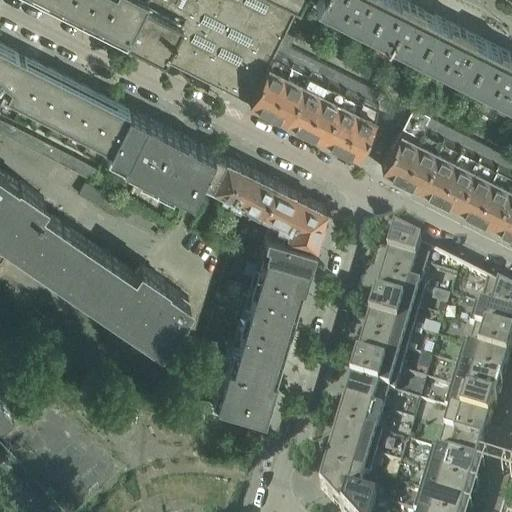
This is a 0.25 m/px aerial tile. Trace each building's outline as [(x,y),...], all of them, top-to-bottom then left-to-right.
[(144,0),(50,0),(126,38),(144,0)] [(144,0),(126,38),(164,57),(191,0),(144,0)] [(284,31),(297,4),(299,0),(191,0),(164,57),(249,100),(274,50),(284,31)] [(365,26),(377,0),(316,0),(316,2),(365,26)] [(415,51),(434,13),(407,0),(377,0),(365,26),(415,51)] [(441,17),(434,13),(415,51),(422,54),(464,76),(483,38),(441,17)] [(288,45),(293,36),(284,31),(274,50),(292,59),(309,68),(327,77),(346,86),(364,95),(374,100),(379,91),(288,45)] [(511,52),(483,38),(464,76),(511,99),(511,52)] [(0,41),(0,72),(10,81),(5,91),(110,144),(128,106),(0,41)] [(274,50),(249,100),(267,109),(292,59),(274,50)] [(292,59),(267,109),(284,118),(309,68),(292,59)] [(309,68),(284,118),(302,127),(327,77),(309,68)] [(327,77),(302,127),(321,136),(346,86),(327,77)] [(346,86),(321,136),(338,145),(364,95),(346,86)] [(357,154),(375,119),(374,100),(364,95),(338,145),(357,154)] [(412,104),(381,167),(398,175),(423,125),(428,115),(429,113),(412,104)] [(146,115),(128,106),(110,144),(105,151),(123,160),(146,115)] [(162,123),(146,115),(123,160),(140,169),(162,123)] [(511,157),(428,115),(423,125),(442,134),(459,143),(479,153),(496,162),(511,169),(511,157)] [(0,131),(5,134),(10,123),(0,117),(0,131)] [(28,132),(10,123),(5,134),(23,143),(28,132)] [(192,194),(199,180),(214,149),(162,123),(140,169),(152,175),(149,182),(171,193),(174,186),(192,194)] [(423,125),(398,175),(416,184),(442,134),(423,125)] [(45,141),(28,132),(23,143),(40,151),(45,141)] [(442,134),(416,184),(434,193),(459,143),(442,134)] [(63,150),(45,141),(40,151),(57,160),(63,150)] [(459,143),(434,193),(453,203),(479,153),(459,143)] [(228,196),(243,165),(225,155),(214,149),(199,180),(210,186),(210,187),(228,196)] [(80,159),(63,150),(57,160),(75,169),(80,159)] [(479,153),(453,203),(471,212),(496,162),(479,153)] [(97,167),(80,159),(75,169),(92,178),(97,167)] [(511,169),(496,162),(471,212),(489,221),(511,176),(511,169)] [(272,179),(243,165),(228,196),(237,200),(239,196),(259,206),(272,179)] [(178,290),(164,281),(165,280),(139,262),(134,270),(38,205),(44,197),(18,179),(17,181),(0,169),(0,232),(159,341),(189,298),(187,295),(179,290),(178,290)] [(511,176),(489,221),(507,230),(511,219),(511,176)] [(302,194),(272,179),(259,206),(277,215),(274,221),(285,227),(302,194)] [(123,216),(130,202),(87,180),(80,194),(123,216)] [(325,206),(302,194),(285,227),(282,231),(315,241),(325,206)] [(315,241),(282,231),(282,232),(265,227),(262,237),(267,238),(264,249),(308,263),(315,241)] [(462,511),(495,405),(497,398),(499,398),(501,392),(499,391),(511,346),(511,297),(449,265),(394,237),(387,261),(363,343),(354,370),(352,370),(350,376),(353,377),(319,489),(339,511),(462,511)] [(308,263),(264,249),(257,247),(253,257),(257,258),(252,275),(256,276),(253,286),(249,285),(247,293),(243,292),(236,314),(240,315),(238,321),(286,335),(308,263)] [(286,335),(238,321),(232,341),(280,356),(286,335)] [(0,327),(0,348),(33,384),(43,374),(0,327)] [(280,356),(232,341),(229,340),(228,341),(219,338),(216,350),(225,352),(211,399),(263,414),(280,356)] [(0,417),(12,407),(0,393),(0,417)]
